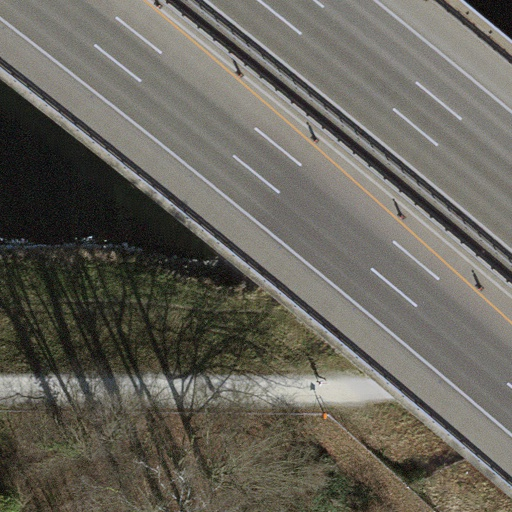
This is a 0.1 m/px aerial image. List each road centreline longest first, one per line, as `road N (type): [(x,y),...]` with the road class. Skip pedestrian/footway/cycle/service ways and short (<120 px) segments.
road 1 (motorway): [(26,0),(511,392)]
road 2 (track): [(0,389),(329,391),(511,380)]
road 3 (motorway): [(511,180),(288,0)]
